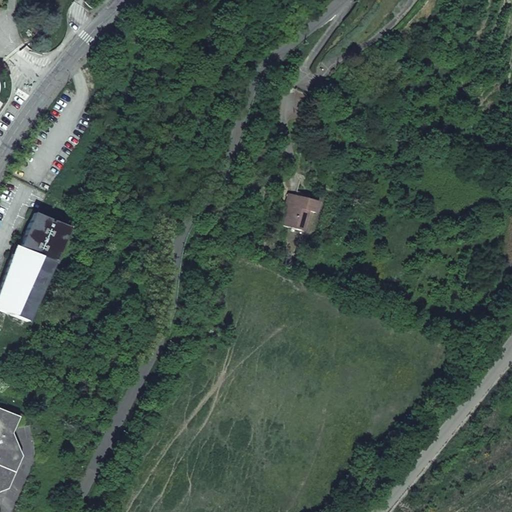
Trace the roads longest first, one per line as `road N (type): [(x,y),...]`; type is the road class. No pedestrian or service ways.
road 1 (residential): [(342,0),(272,59),(248,95),(227,163),(181,232),(160,334),(71,511)]
road 2 (track): [(371,511),(511,341)]
road 3 (residential): [(0,157),(43,90),(123,0)]
